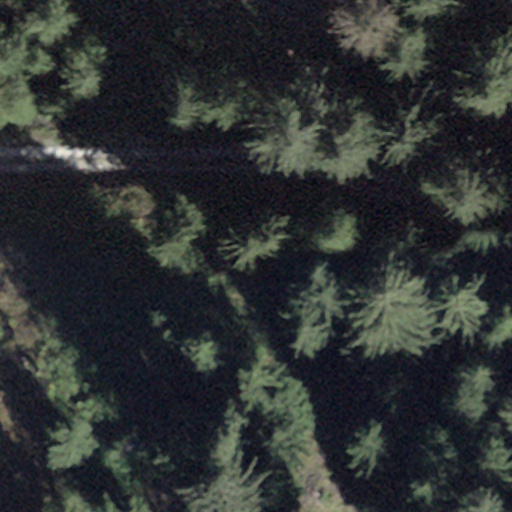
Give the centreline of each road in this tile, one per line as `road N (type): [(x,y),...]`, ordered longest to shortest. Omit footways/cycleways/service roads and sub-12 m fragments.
road 1 (track): [(0,152),(326,162),(441,203),(511,214)]
road 2 (track): [(511,100),(446,82),(280,0)]
